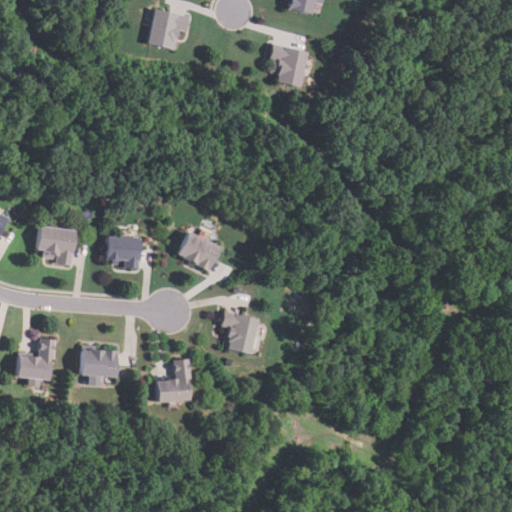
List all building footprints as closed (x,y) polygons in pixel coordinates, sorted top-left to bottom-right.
[(311,15),(288,10),(290,0),(322,0),(322,5),(314,3),(311,15)] [(189,17),(185,33),(178,31),(176,40),(172,39),(169,51),(146,46),(154,9),(189,17)] [(299,90),(275,85),(277,77),(269,76),(272,62),(268,61),(271,45),(307,53),(299,90)] [(0,214),(9,220),(0,236),(0,214)] [(76,231),(72,267),(56,265),(57,258),(44,256),(44,252),(36,252),(39,227),(76,231)] [(220,248),(208,272),(177,256),(190,232),(220,248)] [(142,239),(140,270),(125,269),(125,263),(106,262),(107,237),(142,239)] [(250,355),(223,348),(227,329),(220,328),(224,312),(259,320),(250,355)] [(48,381),(15,378),(18,356),(37,358),(39,339),(55,341),(53,361),(50,360),(48,381)] [(115,379),(100,378),(99,388),(88,387),(89,377),(79,376),(82,348),(118,352),(115,379)] [(187,360),(189,380),(186,381),(187,402),(154,404),(152,381),(173,380),(171,361),(187,360)]
